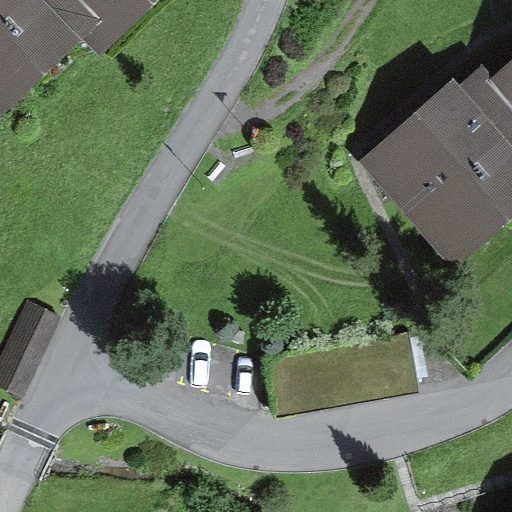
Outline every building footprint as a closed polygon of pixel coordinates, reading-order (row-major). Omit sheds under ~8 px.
[(0,0),(0,121),(73,54),(18,0),(0,0)] [(18,0),(73,54),(91,71),(160,0),(18,0)] [(511,61),(465,101),(511,157),(511,61)] [(451,85),(358,162),(449,272),(511,220),(511,157),(465,101),(451,85)] [(401,347),(251,368),(259,421),(408,400),(401,347)]
